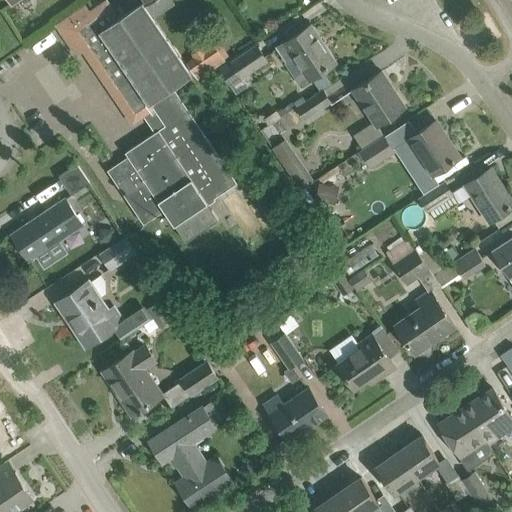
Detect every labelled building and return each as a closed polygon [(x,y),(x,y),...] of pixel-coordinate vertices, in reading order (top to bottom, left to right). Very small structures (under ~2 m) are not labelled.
[(119,16),(108,0),(103,0),(90,9),(86,4),(57,24),(74,48),(80,44),(110,88),(118,83),(141,117),(145,114),(146,115),(178,94),(173,87),(193,74),(143,0),(119,16)] [(277,47),(286,60),(292,55),(308,79),(335,61),(311,25),(277,47)] [(187,62),(199,78),(225,60),(213,43),(205,49),(202,45),(190,53),(193,57),(187,62)] [(231,60),(241,76),(266,60),(256,44),(231,60)] [(353,89),(377,124),(405,106),(396,91),(395,92),(391,87),(393,86),(382,70),(353,89)] [(297,105),(306,118),(330,101),(322,88),(297,105)] [(166,210),(186,240),(219,218),(208,201),(237,182),(178,94),(146,115),(156,130),(126,151),(129,155),(108,169),(145,224),(166,210)] [(408,138),(409,139),(398,147),(409,163),(412,165),(416,166),(420,166),(425,164),(432,174),(460,156),(446,135),(445,136),(442,132),(444,131),(436,119),(408,138)] [(360,149),(370,166),(394,150),(383,134),(360,149)] [(272,147),(300,188),(315,178),(288,137),(272,147)] [(59,175),(72,194),(90,182),(77,163),(59,175)] [(466,184),(490,220),(511,205),(511,199),(504,186),(502,188),(498,182),(500,181),(491,167),(466,184)] [(418,196),(428,211),(453,194),(443,180),(439,183),(421,194),(418,196)] [(12,233),(30,259),(83,224),(65,197),(40,214),(43,219),(31,227),(28,222),(12,233)] [(511,236),(492,249),(506,270),(511,279),(511,236)] [(101,254),(110,269),(136,252),(127,237),(101,254)] [(385,252),(406,283),(429,267),(408,237),(385,252)] [(455,260),(462,272),(463,272),(464,275),(486,260),(476,246),(455,260)] [(58,301),(58,302),(60,300),(78,327),(76,329),(86,344),(123,320),(114,307),(106,313),(85,282),(58,301)] [(455,325),(444,308),(431,290),(418,299),(423,307),(397,326),(415,352),(434,339),(433,338),(438,334),(439,336),(455,325)] [(155,304),(148,309),(153,317),(160,312),(172,304),(167,296),(155,304)] [(153,317),(160,328),(180,315),(172,304),(160,312),(153,317)] [(286,334),(284,331),(271,341),(290,367),(303,358),(286,334)] [(373,333),(358,343),(352,333),(330,348),(339,362),(338,363),(355,388),(378,372),(381,376),(395,366),(373,333)] [(106,369),(122,394),(120,395),(133,413),(138,409),(140,411),(143,409),(142,407),(164,392),(148,367),(158,360),(146,342),(106,369)] [(511,346),(502,354),(511,368),(511,346)] [(181,379),(190,393),(215,377),(205,362),(181,379)] [(327,413),(316,396),(309,385),(282,403),(277,395),(265,403),(289,439),(317,420),(315,418),(320,415),(321,417),(327,413)] [(511,416),(493,387),(465,406),(489,442),(511,427),(511,416)] [(150,440),(163,460),(170,455),(177,465),(179,464),(191,483),(182,489),(192,504),(232,479),(218,457),(207,464),(192,441),(216,425),(203,405),(150,440)] [(489,442),(465,406),(440,423),(461,455),(486,439),(489,442)] [(422,435),(400,450),(417,476),(440,461),(422,435)] [(417,476),(400,450),(377,465),(395,491),(417,476)] [(0,511),(5,510),(6,511),(11,511),(34,498),(16,471),(0,481),(0,511)] [(470,491),(479,505),(492,496),(475,472),(463,480),(470,491)] [(446,481),(458,499),(470,491),(463,480),(458,473),(446,481)] [(364,511),(368,510),(369,511),(375,511),(381,508),(378,503),(379,502),(362,476),(339,491),(353,511),(364,511)] [(353,511),(339,491),(317,507),(320,511),(353,511)]
